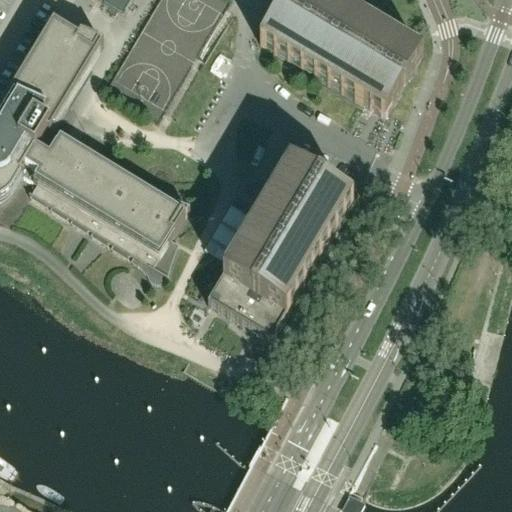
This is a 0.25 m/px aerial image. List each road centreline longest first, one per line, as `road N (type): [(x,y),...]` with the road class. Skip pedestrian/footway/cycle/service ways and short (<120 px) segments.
road 1 (secondary): [(504,0),(424,207),(264,511)]
road 2 (secondary): [(306,511),(459,202),(511,65)]
